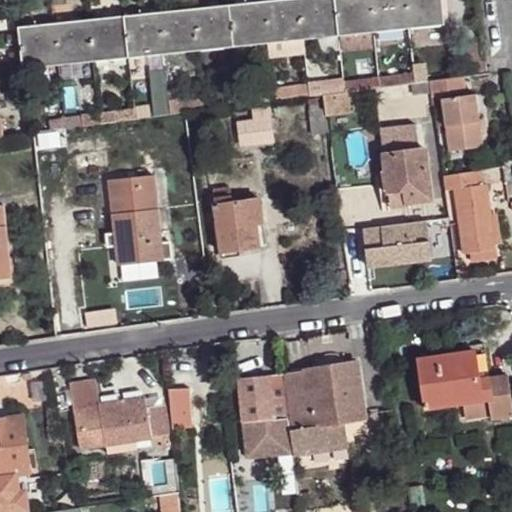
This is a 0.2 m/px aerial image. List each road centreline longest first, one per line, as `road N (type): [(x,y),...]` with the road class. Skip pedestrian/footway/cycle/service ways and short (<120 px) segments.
road 1 (residential): [(511,282),(0,356)]
road 2 (unknown): [(77,345),(64,220)]
